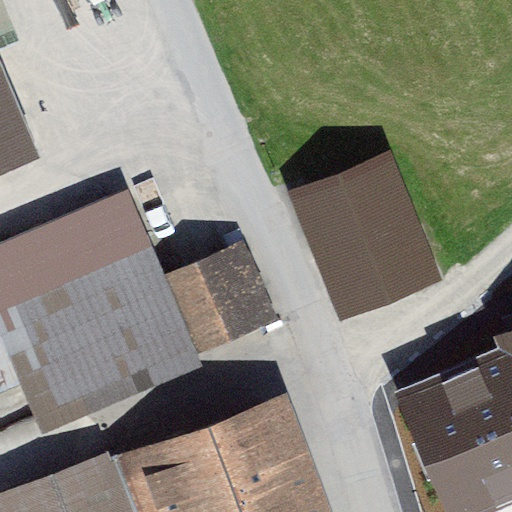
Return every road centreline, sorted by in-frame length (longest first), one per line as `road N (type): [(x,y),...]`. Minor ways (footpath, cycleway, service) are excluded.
road 1 (residential): [(186,0),(378,511)]
road 2 (track): [(326,357),(511,274)]
